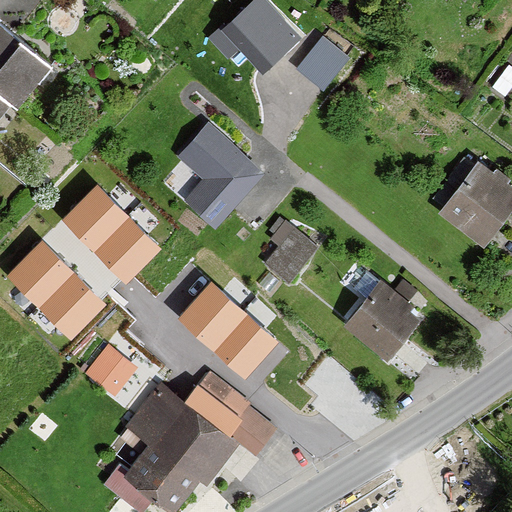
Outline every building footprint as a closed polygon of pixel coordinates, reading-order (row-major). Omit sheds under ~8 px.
[(308,41),(269,0),(263,0),(233,29),(274,73),(308,41)] [(0,27),(0,98),(8,106),(15,111),(50,67),(0,27)] [(325,28),(299,64),(330,85),(355,50),(325,28)] [(0,116),(8,106),(0,98),(0,116)] [(260,175),(204,127),(176,159),(200,180),(181,202),(214,229),(260,175)] [(511,204),(511,187),(473,159),(434,213),(481,247),(511,204)] [(156,244),(97,185),(61,221),(121,279),(156,244)] [(319,248),(295,229),(265,267),(289,286),(319,248)] [(102,300),(43,242),(8,278),(67,336),(102,300)] [(420,316),(380,282),(341,327),(381,361),(420,316)] [(272,339),(210,284),(176,321),(239,377),(272,339)] [(117,389),(140,359),(110,336),(86,366),(117,389)] [(179,399),(158,383),(124,429),(145,444),(120,478),(166,511),(169,511),(194,480),(202,487),(234,444),(264,466),(286,436),(245,406),(239,413),(194,379),(179,399)]
